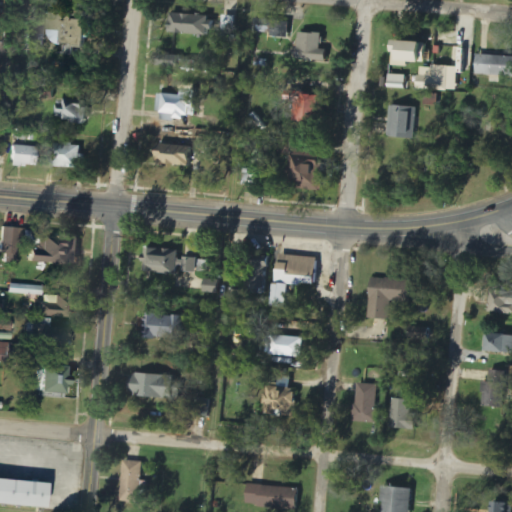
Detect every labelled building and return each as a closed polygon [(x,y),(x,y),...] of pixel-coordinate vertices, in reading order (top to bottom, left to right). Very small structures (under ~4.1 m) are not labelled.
[(96,20),(78,20),(79,12),(55,12),(54,44),(95,46),(96,20)] [(172,34),(216,36),(217,26),(213,26),(214,16),(173,13),(172,34)] [(238,32),(239,17),(226,16),(225,31),(238,32)] [(255,33),(285,37),(287,23),(256,19),(255,33)] [(332,51),(327,51),(327,34),(302,33),(301,60),(332,61),(332,51)] [(431,63),(432,43),(398,42),(397,52),(404,53),(404,62),(431,63)] [(200,62),(194,62),(195,53),(156,52),(156,68),(200,69),(200,62)] [(511,57),(481,56),(481,76),(511,76),(511,57)] [(462,68),(435,67),(435,77),(421,77),(420,90),(461,91),(462,68)] [(410,76),(393,76),(393,89),(410,90),(410,76)] [(199,118),(199,84),(184,84),(184,95),(160,95),(161,114),(179,114),(179,118),(199,118)] [(57,86),(41,85),(40,99),(56,99),(57,86)] [(296,121),(328,125),(332,98),(300,93),(296,121)] [(428,106),(440,106),(441,95),(429,94),(428,106)] [(60,101),(59,121),(91,122),(92,103),(60,101)] [(393,107),(392,138),(418,139),(420,108),(393,107)] [(298,139),(284,139),(284,153),(298,153),(298,139)] [(56,168),(83,169),(84,146),(57,144),(56,168)] [(38,147),(14,146),(13,166),(38,167),(38,147)] [(198,150),(159,150),(159,166),(198,166),(198,150)] [(326,191),(328,157),(294,154),(292,179),(305,179),(304,190),(326,191)] [(263,169),(247,168),(246,188),(263,188),(263,169)] [(26,245),(27,229),(3,228),(2,253),(7,254),(7,262),(19,263),(20,245),(26,245)] [(35,261),(81,268),(85,240),(46,235),(45,247),(37,246),(35,261)] [(148,272),(183,275),(184,272),(199,274),(201,259),(185,257),(185,251),(150,248),(148,272)] [(324,259),(285,256),(284,273),(282,273),(279,307),(295,308),(297,285),(322,287),(324,259)] [(214,261),(203,261),(202,273),(214,273),(214,261)] [(373,319),(394,320),(394,302),(416,303),(417,280),(375,278),(373,319)] [(223,281),(208,280),(207,294),(222,294),(223,281)] [(45,295),(46,286),(11,285),(11,294),(45,295)] [(248,291),(231,291),(230,306),(247,306),(248,291)] [(495,314),(511,314),(511,292),(496,292),(495,314)] [(78,318),(78,296),(44,296),(44,317),(78,318)] [(185,341),(186,316),(151,315),(151,339),(185,341)] [(14,320),(0,319),(0,330),(13,331),(14,320)] [(73,348),(74,327),(34,326),(34,346),(73,348)] [(432,328),(413,329),(413,341),(432,341),(432,328)] [(491,353),(511,353),(511,335),(492,334),(491,353)] [(309,338),(271,337),(271,342),(275,342),(274,356),(308,358),(309,338)] [(0,362),(8,363),(8,343),(0,342),(0,362)] [(71,384),(71,367),(47,366),(47,393),(70,394),(70,384),(71,384)] [(485,406),(506,408),(510,372),(494,371),(493,382),(488,382),(485,406)] [(180,399),(181,377),(136,375),(135,397),(180,399)] [(358,423),(380,424),(381,385),(359,384),(358,423)] [(301,390),(272,389),(271,416),(286,416),(286,417),(300,417),(301,390)] [(414,400),(395,400),(394,429),(420,430),(421,415),(414,415),(414,400)] [(146,462),(127,462),(126,503),(145,504),(146,462)] [(49,482),(0,477),(0,504),(47,508),(49,482)] [(296,509),(297,488),(253,486),(252,507),(296,509)] [(409,511),(412,489),(384,486),(380,511),(409,511)] [(490,511),(511,511),(511,504),(492,502),(490,511)]
